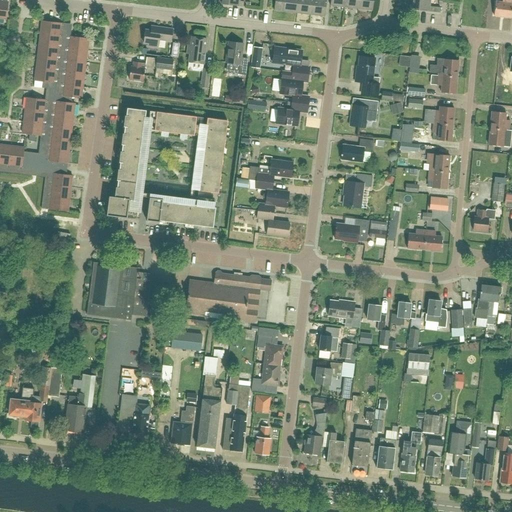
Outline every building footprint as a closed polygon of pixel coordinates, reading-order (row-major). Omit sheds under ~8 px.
[(0,0),(0,19),(6,20),(8,2),(8,0),(1,0),(2,1),(0,0)] [(292,0),(275,0),(274,11),(291,13),(292,0)] [(309,0),(292,0),(291,13),(308,15),(309,0)] [(309,0),(308,15),(325,17),(326,0),(309,0)] [(359,0),(345,0),(345,8),(358,10),(359,0)] [(359,0),(358,10),(372,11),(373,7),(373,0),(359,0)] [(431,7),(431,0),(430,0),(414,0),(413,5),(410,5),(409,9),(441,13),(441,8),(431,7)] [(510,18),(511,0),(502,0),(502,3),(495,2),(493,16),(510,18)] [(88,39),(82,38),(79,37),(70,37),(71,31),(67,30),(68,24),(42,21),(35,81),(43,82),(42,88),(47,89),(46,96),(45,100),(27,98),(22,134),(41,136),(39,154),(24,152),(24,148),(0,145),(0,172),(33,176),(37,176),(45,177),(42,209),(49,210),(68,212),(72,176),(67,175),(61,174),(62,169),(65,169),(66,163),(68,164),(68,163),(75,103),(71,103),(72,98),(81,99),(82,96),(88,39)] [(171,42),(173,29),(153,27),(152,31),(146,30),(144,43),(148,44),(148,46),(158,48),(159,40),(171,42)] [(203,64),(207,39),(192,37),(191,45),(188,45),(187,54),(190,54),(189,62),(203,64)] [(245,75),(248,59),(241,58),(243,44),(228,42),(226,63),(240,65),(239,74),(245,75)] [(294,65),(293,73),(309,75),(309,67),(308,67),(308,61),(301,61),(302,51),(281,49),(275,48),(273,63),(279,64),(294,65)] [(260,68),(263,50),(254,49),(252,66),(260,68)] [(172,71),(174,60),(157,57),(155,69),(172,71)] [(355,82),(363,83),(362,94),(366,95),(378,96),(379,84),(380,78),(373,77),(375,59),(360,57),(358,70),(357,69),(355,82)] [(430,65),(429,73),(438,74),(438,76),(457,78),(458,61),(444,59),(437,59),(437,66),(430,65)] [(145,69),(145,64),(143,63),(133,62),(133,67),(131,67),(129,80),(143,81),(145,69)] [(208,89),(211,70),(203,69),(201,88),(208,89)] [(309,75),(293,73),(283,71),(280,94),(293,95),(292,103),(308,105),(309,97),(301,96),(303,82),(308,82),(309,75)] [(438,76),(437,86),(442,86),(441,93),(455,94),(457,78),(438,76)] [(424,97),(425,89),(409,88),(408,95),(424,97)] [(391,101),(392,93),(382,92),(381,99),(391,101)] [(422,109),(422,100),(408,99),(408,108),(422,109)] [(266,111),(267,103),(248,101),(247,108),(266,111)] [(350,126),(365,128),(366,120),(375,121),(377,102),(363,101),(362,107),(352,106),(350,126)] [(299,111),(307,112),(308,105),(292,103),(291,107),(291,110),(278,108),(276,123),(297,126),(299,111)] [(393,114),(403,112),(401,103),(391,105),(393,114)] [(434,123),(452,125),(454,108),(440,107),(439,114),(435,114),(434,123)] [(114,197),(109,196),(106,216),(139,220),(142,197),(135,196),(146,110),(125,108),(117,171),(119,171),(118,179),(116,179),(114,197)] [(154,131),(194,136),(196,117),(156,112),(154,131)] [(490,129),(509,130),(510,121),(505,120),(506,113),(492,112),(490,129)] [(219,183),(221,174),(227,121),(207,118),(198,191),(197,205),(162,201),(162,199),(149,197),(146,221),(159,222),(160,221),(168,222),(213,228),(215,207),(217,192),(218,183),(219,183)] [(451,142),(452,125),(434,123),(433,133),(437,134),(437,141),(451,142)] [(400,143),(410,144),(412,125),(402,125),(400,143)] [(508,140),(509,130),(490,129),(489,146),(503,147),(503,140),(508,140)] [(372,153),(374,141),(360,139),(359,147),(343,145),(342,160),(362,162),(364,152),(372,153)] [(401,143),(400,150),(419,152),(419,145),(410,144),(401,143)] [(430,164),(429,171),(448,173),(450,156),(429,154),(428,164),(430,164)] [(257,181),(273,182),(274,175),(291,177),(292,163),(271,160),(270,175),(258,173),(259,168),(250,167),(249,169),(242,168),(241,178),(248,179),(257,181)] [(446,189),(448,173),(429,171),(428,181),(433,181),(432,188),(446,189)] [(371,187),(373,176),(358,174),(357,183),(345,181),(344,190),(345,191),(344,206),(361,208),(363,186),(371,187)] [(248,189),(249,181),(236,179),(235,187),(248,189)] [(272,190),(273,182),(257,181),(256,188),(268,190),(266,204),(259,203),(258,211),(274,213),(275,205),(287,207),(289,192),(272,190)] [(504,185),(493,183),(492,195),(503,196),(504,185)] [(418,193),(419,185),(406,184),(405,191),(418,193)] [(430,209),(447,211),(448,199),(431,197),(430,209)] [(401,209),(394,208),(392,223),(391,223),(390,230),(398,232),(401,209)] [(474,217),(473,230),(487,232),(488,219),(494,220),(495,211),(486,210),(486,211),(478,210),(477,217),(474,217)] [(273,220),(274,213),(258,211),(257,218),(269,220),(267,235),(288,237),(289,222),(273,220)] [(358,240),(367,241),(369,221),(356,219),(355,226),(337,223),(335,238),(347,240),(347,241),(357,242),(358,240)] [(369,237),(385,239),(387,223),(371,221),(369,237)] [(424,250),(426,231),(416,230),(415,235),(408,234),(407,248),(424,250)] [(426,231),(424,250),(441,251),(442,237),(435,237),(435,232),(426,231)] [(147,316),(151,280),(136,278),(138,268),(94,262),(87,314),(131,320),(132,314),(147,316)] [(250,277),(222,274),(220,272),(218,271),(215,273),(214,283),(189,280),(185,313),(196,314),(196,315),(205,316),(205,312),(228,314),(227,320),(254,323),(256,322),(260,290),(270,291),(271,280),(261,279),(259,277),(252,276),(250,277)] [(488,311),(491,286),(481,285),(481,286),(480,286),(479,292),(480,292),(480,294),(480,300),(478,300),(477,309),(476,309),(475,318),(487,319),(488,311)] [(501,294),(502,288),(500,288),(500,287),(491,286),(488,311),(488,312),(492,313),(493,302),(498,303),(499,296),(500,296),(500,294),(501,294)] [(280,319),(281,289),(273,289),(272,319),(280,319)] [(355,302),(339,300),(339,301),(331,300),(329,316),(352,319),(351,326),(360,327),(361,315),(353,314),(355,302)] [(447,319),(446,310),(440,309),(441,302),(429,300),(427,315),(426,314),(425,322),(437,323),(437,327),(445,329),(447,319)] [(415,319),(416,313),(409,312),(410,304),(399,302),(397,316),(391,315),(390,324),(403,325),(404,318),(409,319),(409,318),(415,319)] [(388,347),(390,332),(385,331),(387,315),(380,315),(381,306),(369,305),(367,320),(379,321),(378,331),(382,331),(380,346),(388,347)] [(171,319),(178,320),(180,309),(172,307),(171,319)] [(463,310),(464,326),(472,326),(471,309),(463,310)] [(452,329),(463,328),(462,310),(451,310),(452,329)] [(205,327),(206,321),(186,319),(185,325),(205,327)] [(321,336),(319,350),(336,352),(338,339),(339,329),(326,327),(325,336),(321,336)] [(417,348),(419,330),(410,329),(408,340),(407,340),(407,347),(417,348)] [(200,351),(202,334),(173,331),(171,348),(200,351)] [(266,349),(264,364),(280,366),(281,354),(282,354),(283,347),(271,345),(272,337),(258,335),(257,348),(266,349)] [(360,343),(369,344),(370,336),(361,335),(360,343)] [(350,359),(350,358),(351,345),(343,344),(341,358),(350,359)] [(425,370),(427,355),(409,353),(407,369),(425,370)] [(203,375),(205,375),(203,395),(197,446),(215,448),(221,397),(222,388),(214,387),(217,359),(205,357),(203,375)] [(331,375),(341,377),(342,364),(331,362),(330,369),(317,367),(315,383),(330,385),(331,375)] [(278,378),(280,366),(264,364),(262,380),(253,379),(251,391),(265,393),(266,385),(278,386),(279,378),(278,378)] [(49,396),(53,369),(43,367),(40,396),(33,395),(34,390),(23,389),(21,399),(11,398),(10,415),(11,415),(11,417),(17,417),(17,415),(25,416),(24,420),(32,421),(32,426),(38,427),(38,422),(39,422),(42,401),(47,402),(48,396),(49,396)] [(59,397),(62,370),(53,369),(49,396),(59,397)] [(238,386),(239,372),(230,371),(229,384),(228,390),(227,390),(226,404),(235,405),(233,419),(225,418),(222,449),(242,452),(250,387),(238,386)] [(161,380),(162,373),(153,372),(152,379),(161,380)] [(91,408),(95,376),(82,374),(80,394),(84,395),(83,398),(69,396),(65,430),(83,432),(86,407),(91,408)] [(461,388),(462,375),(455,374),(453,387),(461,388)] [(188,394),(187,402),(195,403),(196,395),(188,394)] [(126,419),(134,420),(132,433),(147,435),(149,415),(150,405),(138,404),(138,397),(122,395),(119,423),(125,424),(126,419)] [(268,413),(270,397),(256,396),(254,412),(268,413)] [(361,397),(352,396),(352,401),(351,412),(359,413),(361,397)] [(325,408),(326,399),(313,398),(312,407),(325,408)] [(180,423),(174,423),(172,443),(189,445),(192,425),(193,425),(195,407),(186,406),(186,412),(182,411),(180,423)] [(381,433),(383,421),(381,421),(382,411),(375,410),(372,432),(381,433)] [(373,421),(373,412),(366,411),(365,420),(373,421)] [(325,423),(326,413),(315,415),(316,425),(316,427),(317,427),(318,430),(317,436),(306,435),(304,453),(319,455),(321,438),(323,438),(325,423)] [(424,414),(422,433),(437,434),(438,420),(439,416),(424,414)] [(464,450),(467,422),(457,421),(456,428),(460,429),(459,433),(450,432),(448,454),(454,454),(452,476),(465,478),(467,456),(470,456),(471,450),(464,450)] [(478,448),(481,423),(475,423),(471,447),(478,448)] [(267,439),(269,428),(261,427),(259,438),(256,437),(254,453),(268,455),(270,439),(267,439)] [(367,467),(371,431),(355,429),(351,465),(367,467)] [(404,442),(402,454),(400,471),(413,472),(415,456),(414,456),(415,450),(420,451),(421,444),(420,444),(422,434),(412,432),(411,443),(404,442)] [(334,463),(336,441),(335,441),(336,434),(330,433),(329,440),(326,462),(334,463)] [(507,451),(508,437),(498,436),(497,450),(507,451)] [(392,470),(395,440),(380,438),(376,468),(392,470)] [(440,458),(442,440),(429,439),(427,456),(426,468),(426,474),(437,476),(437,469),(438,470),(440,458)] [(336,441),(334,463),(341,464),(344,442),(336,441)] [(491,465),(493,450),(485,449),(484,464),(476,463),(474,478),(487,480),(488,465),(491,465)] [(511,483),(511,454),(503,453),(502,460),(499,482),(511,483)]
